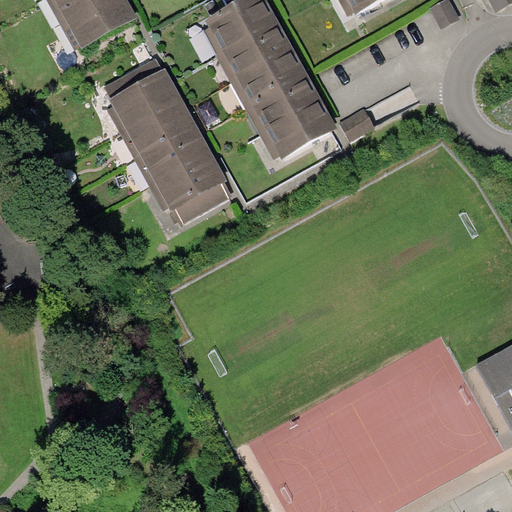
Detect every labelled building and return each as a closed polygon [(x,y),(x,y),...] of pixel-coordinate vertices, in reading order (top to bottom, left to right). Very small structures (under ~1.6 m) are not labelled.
[(39,0),(72,59),(131,27),(124,13),(116,0),(39,0)] [(262,0),(261,0),(204,31),(275,161),(332,130),(326,118),(312,92),(298,65),(284,40),(269,13),(262,0)] [(342,0),(352,18),(384,0),(342,0)] [(447,0),(430,11),(442,30),(459,20),(447,0)] [(511,0),(489,0),(496,12),(511,3),(511,0)] [(158,71),(102,102),(172,229),(228,198),(215,174),(201,148),(186,122),(172,96),(158,71)] [(511,347),(472,370),(511,449),(511,347)]
